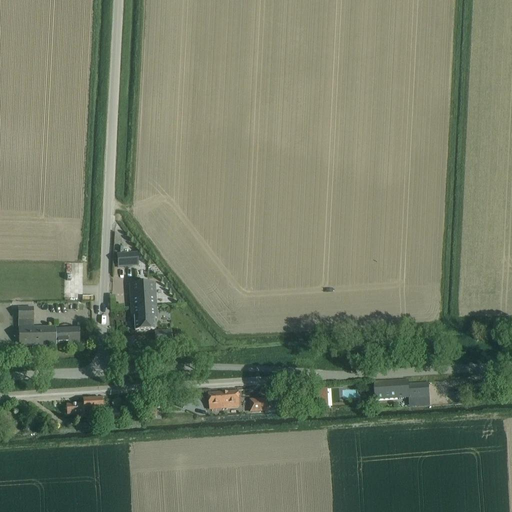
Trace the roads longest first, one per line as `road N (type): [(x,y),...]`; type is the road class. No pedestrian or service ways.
road 1 (unclassified): [(100,371),(117,0)]
road 2 (track): [(190,366),(511,345)]
road 3 (tertiary): [(0,397),(306,378)]
road 4 (unclassified): [(306,378),(247,367),(100,371)]
road 5 (tertiary): [(306,378),(511,365)]
